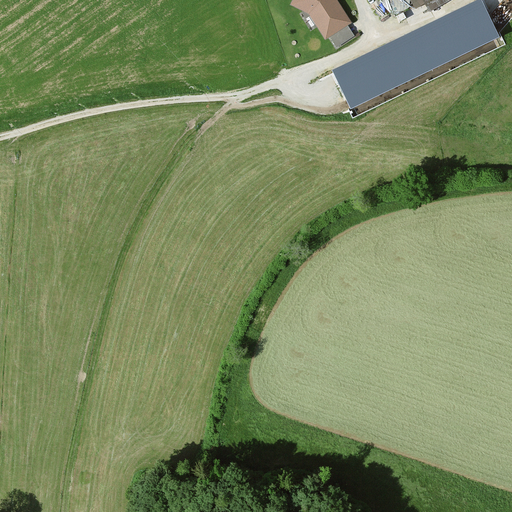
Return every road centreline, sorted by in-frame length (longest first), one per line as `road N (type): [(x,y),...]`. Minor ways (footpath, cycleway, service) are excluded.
road 1 (track): [(243,98),(207,122),(174,160),(126,244),(102,320),(64,511)]
road 2 (track): [(0,139),(141,103),(243,98),(373,40)]
